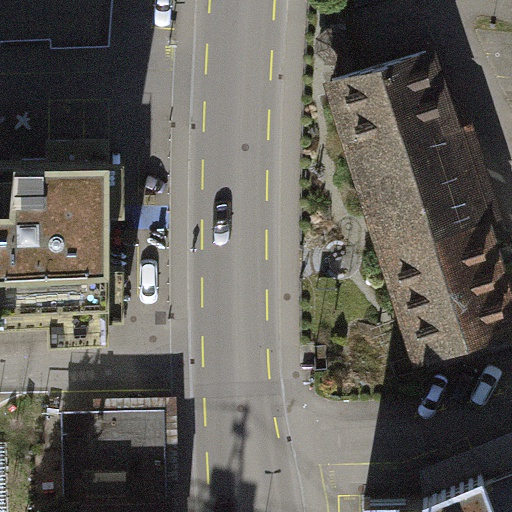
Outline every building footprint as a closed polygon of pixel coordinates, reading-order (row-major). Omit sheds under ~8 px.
[(113,0),(0,0),(0,45),(110,46),(113,0)] [(420,357),(511,332),(511,300),(431,49),(325,82),(420,357)] [(104,156),(0,159),(0,320),(106,318),(104,156)] [(168,511),(165,410),(60,411),(60,499),(81,498),(81,511),(168,511)] [(511,511),(511,466),(487,475),(500,511),(511,511)] [(500,511),(487,475),(423,502),(364,502),(364,511),(500,511)]
